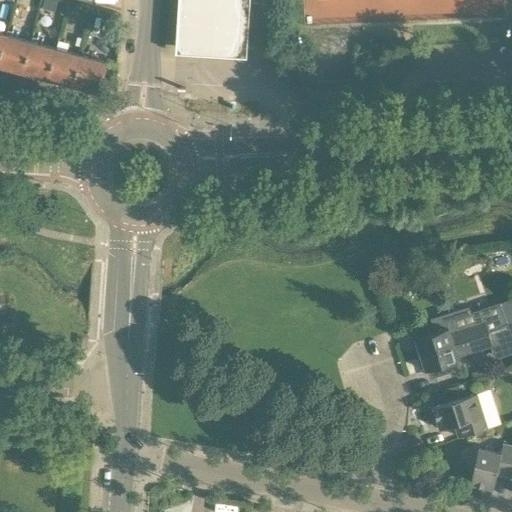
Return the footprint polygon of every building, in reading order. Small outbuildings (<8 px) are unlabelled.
[(178,0),(175,52),(193,53),(229,56),(247,57),(250,0),(178,0)] [(0,66),(23,72),(31,42),(6,36),(0,59),(0,66)] [(48,79),(56,49),(31,42),(23,72),(48,79)] [(73,86),(81,56),(56,49),(48,79),(73,86)] [(81,56),(73,86),(99,93),(107,63),(81,56)] [(418,144),(421,138),(414,133),(410,139),(418,144)] [(412,342),(416,356),(508,327),(507,323),(511,321),(511,304),(511,300),(471,313),(469,308),(431,320),(435,332),(416,338),(416,341),(412,342)] [(430,370),(433,378),(462,369),(457,356),(511,339),(511,337),(508,327),(416,356),(421,369),(425,368),(426,371),(430,370)] [(260,339),(243,336),(241,343),(259,347),(260,339)] [(477,393),(433,407),(440,429),(460,423),(464,436),(487,428),(477,393)] [(498,468),(510,471),(511,460),(511,446),(503,444),(501,454),(478,449),(470,484),(493,489),(498,468)]
